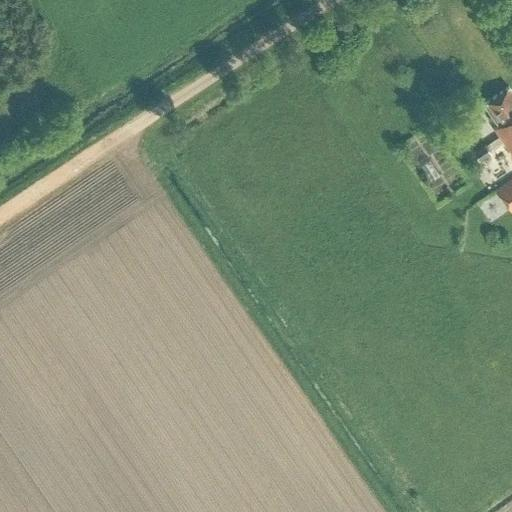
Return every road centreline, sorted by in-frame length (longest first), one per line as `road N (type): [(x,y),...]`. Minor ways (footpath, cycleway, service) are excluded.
road 1 (unclassified): [(129,127),(327,0)]
road 2 (track): [(0,215),(129,127)]
